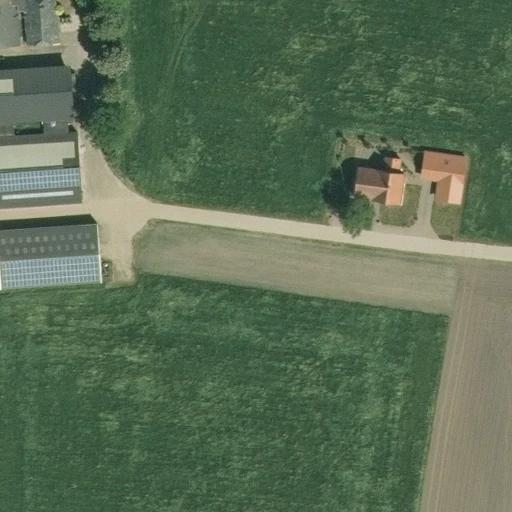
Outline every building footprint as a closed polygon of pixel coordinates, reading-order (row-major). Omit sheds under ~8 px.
[(54,0),(0,0),(0,46),(20,45),(18,13),(24,13),(26,46),(58,43),(54,0)] [(0,137),(0,206),(82,201),(77,132),(68,132),(67,118),(73,117),(70,72),(0,77),(0,122),(43,120),(44,134),(0,137)] [(462,185),(466,160),(466,157),(423,152),(419,179),(436,181),(462,185)] [(386,157),(385,171),(358,167),(354,197),(371,199),(400,203),(404,174),(398,173),(400,159),(386,157)] [(0,230),(0,275),(1,288),(102,281),(98,223),(0,230)]
